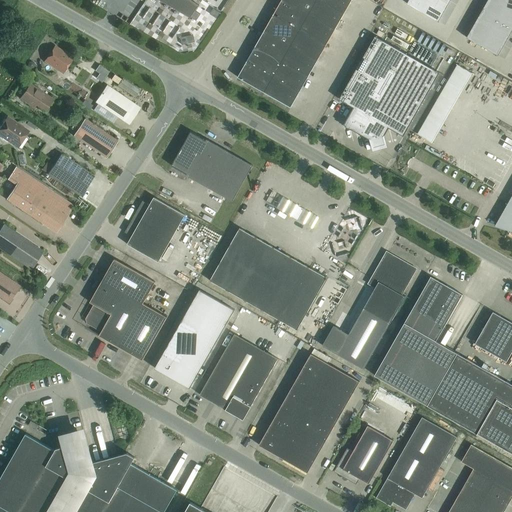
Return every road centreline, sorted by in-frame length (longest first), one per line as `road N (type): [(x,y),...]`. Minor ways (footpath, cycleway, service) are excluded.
road 1 (unclassified): [(511,268),(190,86)]
road 2 (unclassified): [(329,511),(21,335)]
road 3 (unclassified): [(21,335),(190,86)]
road 4 (unclassified): [(190,86),(39,0)]
